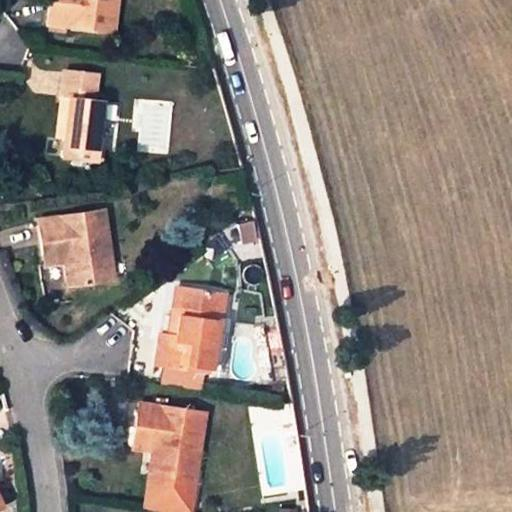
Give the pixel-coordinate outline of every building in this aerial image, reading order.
[(48,0),(46,25),(110,32),(113,0),(48,0)] [(96,161),(99,139),(102,102),(95,102),(97,76),(65,73),(63,98),(70,98),(66,138),(65,158),(96,161)] [(59,138),(66,138),(70,98),(63,98),(59,138)] [(105,140),(99,139),(96,161),(103,162),(105,140)] [(36,220),(42,256),(62,254),(63,264),(66,287),(111,280),(101,211),(36,220)] [(62,254),(42,256),(43,267),(63,264),(62,254)] [(48,267),(50,289),(65,288),(63,265),(48,267)] [(174,288),(166,337),(172,338),(181,290),(174,288)] [(224,297),(181,290),(172,338),(166,337),(157,335),(153,363),(212,373),(224,297)] [(139,401),(133,440),(154,443),(152,452),(149,475),(193,482),(204,412),(139,401)] [(154,443),(133,440),(131,448),(152,452),(154,443)] [(188,511),(193,482),(149,475),(144,505),(185,511),(188,511)]
